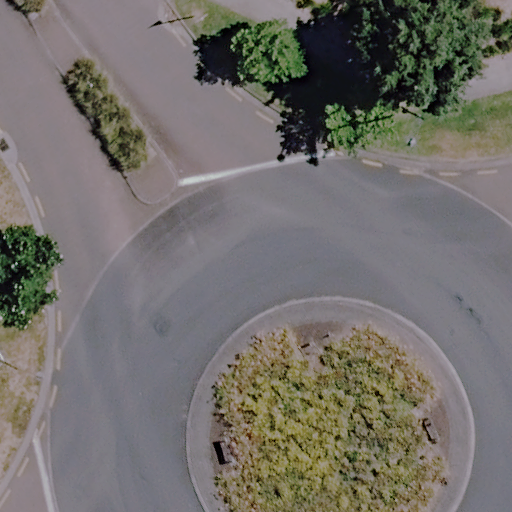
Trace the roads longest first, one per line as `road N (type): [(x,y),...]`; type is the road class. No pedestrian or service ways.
road 1 (tertiary): [(134,332),(0,14)]
road 2 (tertiary): [(67,0),(291,214)]
road 3 (tertiary): [(291,214),(358,211),(413,224),(472,257),(511,297)]
road 4 (tertiary): [(134,332),(198,255),(291,214)]
road 5 (tertiary): [(111,463),(112,396),(134,332)]
